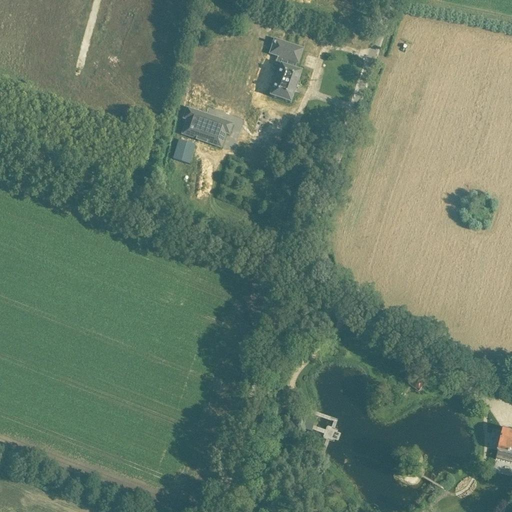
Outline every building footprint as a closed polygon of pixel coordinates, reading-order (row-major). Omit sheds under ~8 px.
[(250,98),(266,40),(233,31),(217,89),(250,98)] [(275,40),(270,55),(278,58),(289,61),(287,68),(281,66),(281,68),(271,97),(291,104),(294,94),(295,94),(298,84),(298,83),(301,73),(294,71),(296,64),(298,64),(303,50),(275,40)] [(325,78),(347,82),(350,67),(328,63),(325,78)] [(316,83),(306,120),(331,127),(341,90),(316,83)] [(189,121),(184,135),(198,141),(199,141),(207,144),(206,144),(207,144),(208,144),(221,148),(226,134),(229,135),(233,125),(189,110),(185,120),(189,121)] [(255,110),(243,155),(259,159),(261,149),(277,153),(286,119),(255,110)] [(174,157),(191,161),(194,145),(177,142),(174,157)] [(408,374),(404,380),(409,383),(408,384),(420,392),(425,385),(414,377),(413,377),(408,374)] [(295,415),(291,425),(312,433),(312,432),(310,432),(314,423),(315,423),(295,415)] [(511,432),(503,430),(498,451),(496,457),(511,461),(511,432)]
